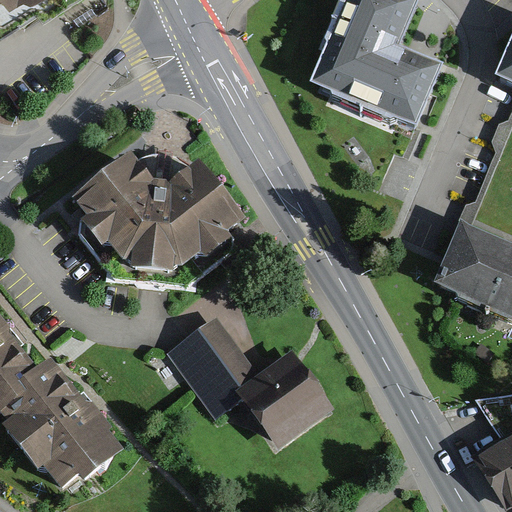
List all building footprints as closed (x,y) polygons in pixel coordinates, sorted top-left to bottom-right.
[(0,0),(0,35),(56,0),(0,0)] [(345,0),(311,85),(417,127),(441,67),(399,50),(419,0),(345,0)] [(511,38),(496,78),(511,84),(511,38)] [(144,178),(133,161),(65,208),(110,272),(121,282),(141,288),(156,288),(172,282),(241,229),(197,171),(186,177),(168,189),(154,189),(144,178)] [(511,245),(460,223),(433,286),(511,319),(511,245)] [(0,417),(46,374),(0,324),(0,417)] [(170,355),(261,469),(332,413),(283,352),(250,378),(208,325),(170,355)] [(116,449),(46,374),(0,417),(0,422),(67,495),(116,449)] [(511,511),(511,434),(476,457),(510,511),(511,511)]
